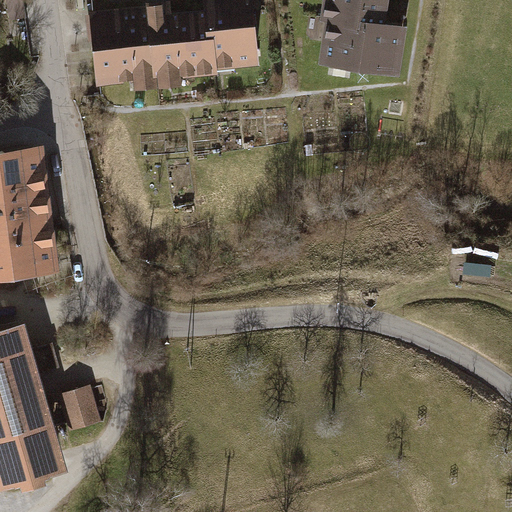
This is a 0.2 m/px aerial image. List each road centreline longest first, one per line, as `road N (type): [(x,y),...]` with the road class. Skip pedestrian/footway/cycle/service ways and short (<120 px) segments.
road 1 (unclassified): [(63,121),(83,179),(96,266),(108,298),(135,320),(182,329),(342,319),(408,333),(511,395)]
road 2 (unclassified): [(49,0),(63,121)]
